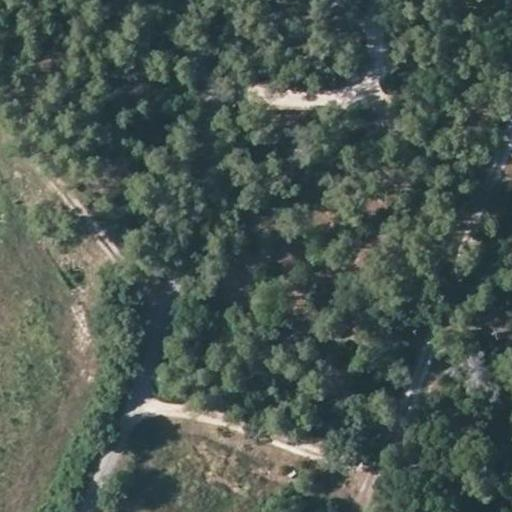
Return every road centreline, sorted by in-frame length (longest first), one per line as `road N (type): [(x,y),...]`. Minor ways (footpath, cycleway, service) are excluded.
road 1 (track): [(88,511),(195,249),(209,154),(206,72)]
road 2 (track): [(367,511),(511,130)]
